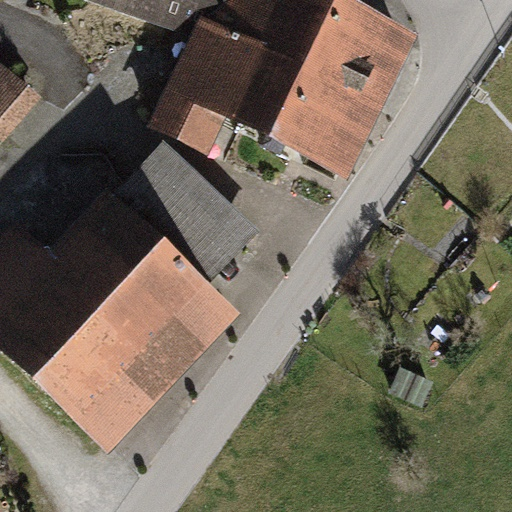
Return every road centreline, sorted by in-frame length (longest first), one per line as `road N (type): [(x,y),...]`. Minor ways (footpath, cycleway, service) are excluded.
road 1 (unclassified): [(489,26),(144,511)]
road 2 (track): [(0,24),(47,53),(77,102),(101,123),(212,176),(321,266)]
road 3 (track): [(110,511),(0,390)]
